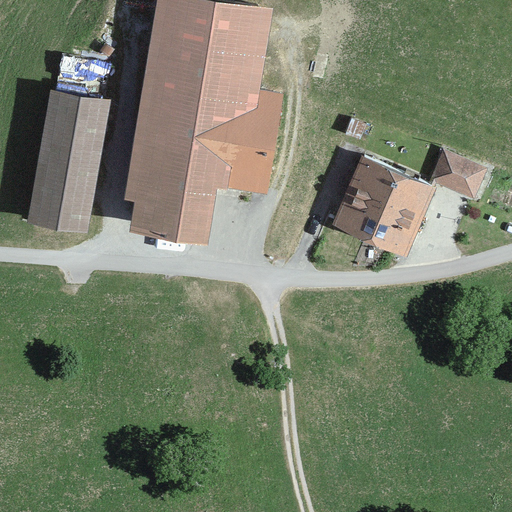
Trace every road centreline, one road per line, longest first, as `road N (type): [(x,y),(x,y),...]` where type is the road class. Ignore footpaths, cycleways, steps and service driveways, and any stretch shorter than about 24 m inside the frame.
road 1 (unclassified): [(511,252),(389,280),(0,257)]
road 2 (track): [(260,276),(285,362),(307,511)]
